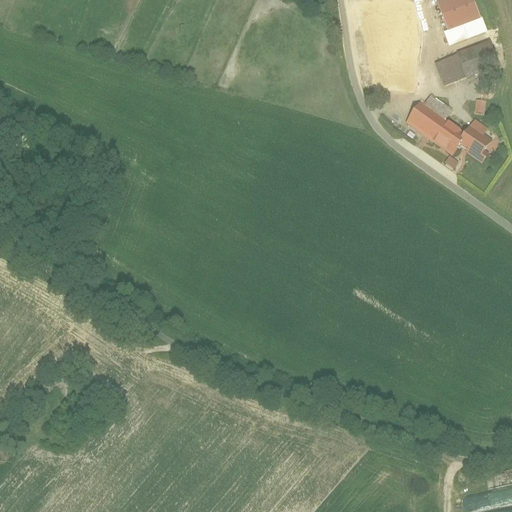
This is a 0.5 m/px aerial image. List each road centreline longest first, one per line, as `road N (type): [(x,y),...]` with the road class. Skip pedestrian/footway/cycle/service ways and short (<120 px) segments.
road 1 (residential): [(511,445),(473,456),(449,452),(231,368),(0,237)]
road 2 (residential): [(511,232),(373,123),(352,78),(337,0)]
